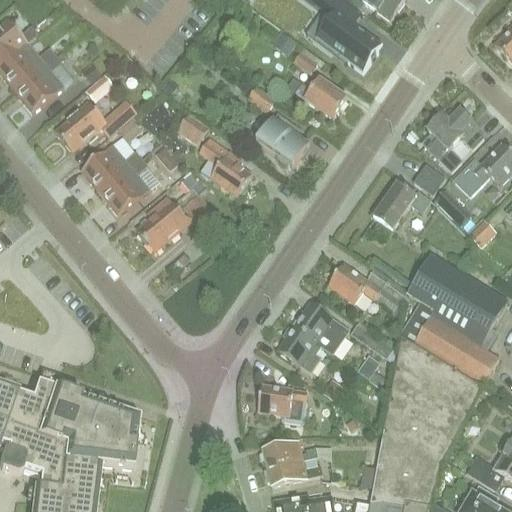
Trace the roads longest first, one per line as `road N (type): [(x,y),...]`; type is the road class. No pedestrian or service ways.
road 1 (residential): [(212,382),(243,320),(442,44)]
road 2 (residential): [(212,382),(161,348),(0,149)]
road 3 (residential): [(173,511),(212,382)]
